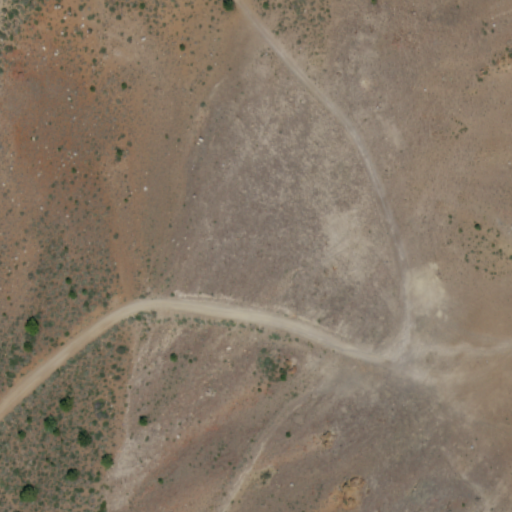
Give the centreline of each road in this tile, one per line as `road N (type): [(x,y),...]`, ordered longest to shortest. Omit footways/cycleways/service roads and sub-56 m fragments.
road 1 (track): [(0,412),(97,333),(158,305),(228,304),(394,360)]
road 2 (track): [(394,360),(409,336),(413,282),(398,224),(357,139),(241,0)]
road 3 (track): [(394,360),(334,381),(282,421),(229,511)]
road 4 (track): [(404,361),(434,395),(511,436)]
